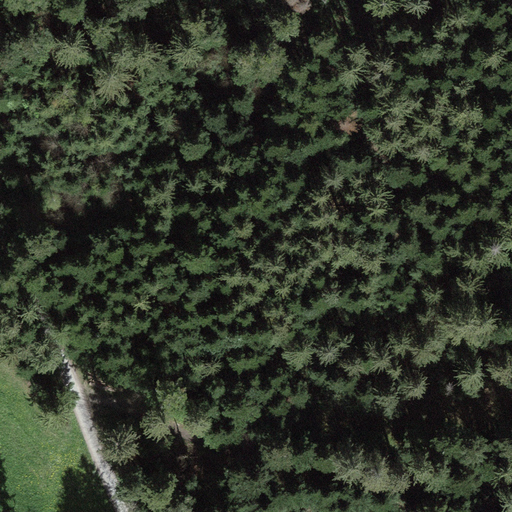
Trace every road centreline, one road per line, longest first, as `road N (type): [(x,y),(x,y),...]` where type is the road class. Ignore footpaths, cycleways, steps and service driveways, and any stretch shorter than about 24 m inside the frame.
road 1 (track): [(81,397),(227,442),(407,471),(511,463)]
road 2 (track): [(511,270),(461,232),(307,0)]
road 3 (track): [(0,269),(81,397),(135,511)]
